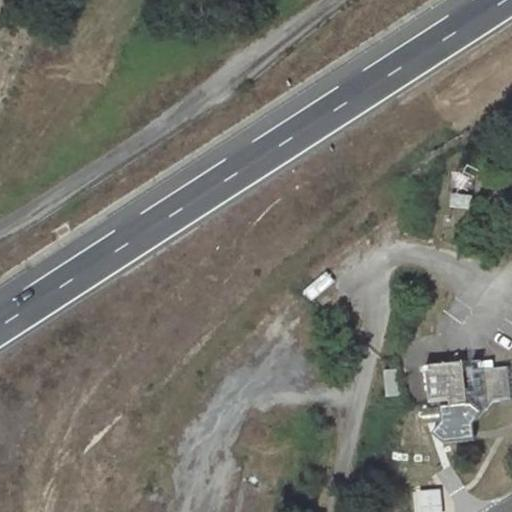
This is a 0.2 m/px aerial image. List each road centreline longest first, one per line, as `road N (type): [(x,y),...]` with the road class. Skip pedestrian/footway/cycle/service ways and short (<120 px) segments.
road 1 (motorway): [(503,0),(0,324)]
road 2 (unclassified): [(334,0),(244,68),(0,218)]
